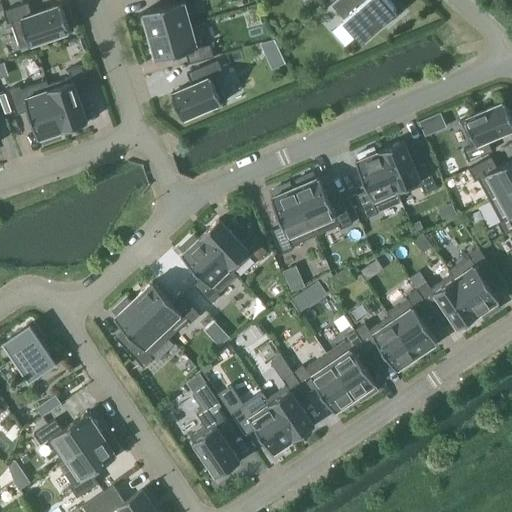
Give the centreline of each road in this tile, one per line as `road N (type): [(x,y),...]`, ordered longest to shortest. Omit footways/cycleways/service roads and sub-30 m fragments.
road 1 (residential): [(511,62),(181,204)]
road 2 (residential): [(233,511),(511,326)]
road 3 (residential): [(65,296),(74,327),(197,511)]
road 4 (residential): [(143,136),(0,186)]
road 5 (residential): [(181,204),(96,285),(65,296)]
road 6 (residential): [(143,136),(95,0)]
